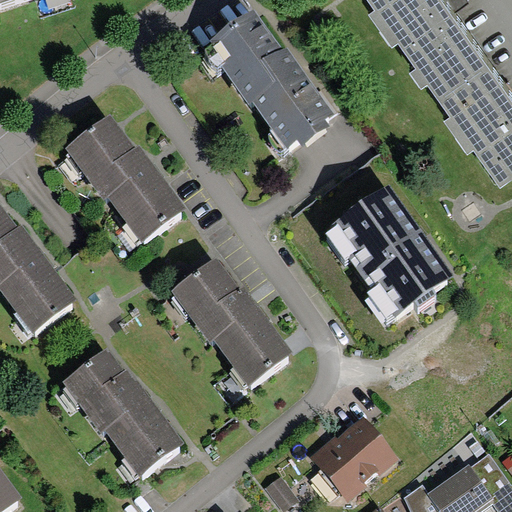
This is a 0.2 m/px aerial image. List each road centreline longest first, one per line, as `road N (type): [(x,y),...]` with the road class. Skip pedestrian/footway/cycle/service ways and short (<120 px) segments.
road 1 (residential): [(123,56),(326,343),(328,372),(318,397),(174,511)]
road 2 (residential): [(123,56),(0,155)]
